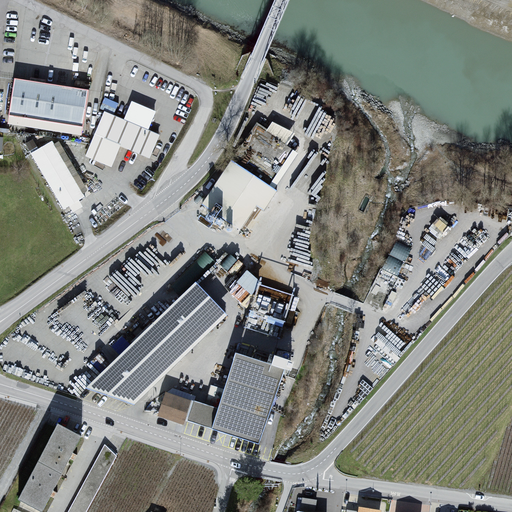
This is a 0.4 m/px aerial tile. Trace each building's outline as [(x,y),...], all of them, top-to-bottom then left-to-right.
[(88,91),(16,80),(9,124),(81,135),(88,91)] [(102,105),(115,110),(118,101),(105,96),(102,105)] [(159,134),(105,112),(87,156),(110,165),(119,144),(149,156),(159,134)] [(267,132),(289,141),(294,130),(271,121),(267,132)] [(254,125),(252,137),(266,140),(266,142),(272,143),(274,129),(254,125)] [(50,143),(28,157),(61,211),(81,200),(77,193),(84,187),(56,142),(51,144),(50,143)] [(316,151),(302,174),(315,182),(328,159),(316,151)] [(272,192),(224,161),(206,194),(212,199),(223,220),(228,225),(235,230),(252,204),(259,210),(272,192)] [(437,235),(448,226),(440,217),(430,227),(437,235)] [(252,293),(262,282),(248,268),(237,280),(252,293)] [(190,281),(80,388),(130,405),(223,315),(190,281)] [(236,282),(230,291),(238,295),(244,286),(236,282)] [(288,315),(293,292),(261,285),(256,310),(254,310),(252,321),(277,327),(280,313),(288,315)] [(280,370),(228,352),(211,407),(189,401),(183,421),(255,444),(280,370)] [(189,401),(162,392),(154,417),(181,426),(183,421),(189,401)] [(34,511),(42,511),(80,439),(56,425),(17,504),(34,511)] [(84,511),(115,457),(102,446),(67,511),(84,511)]
